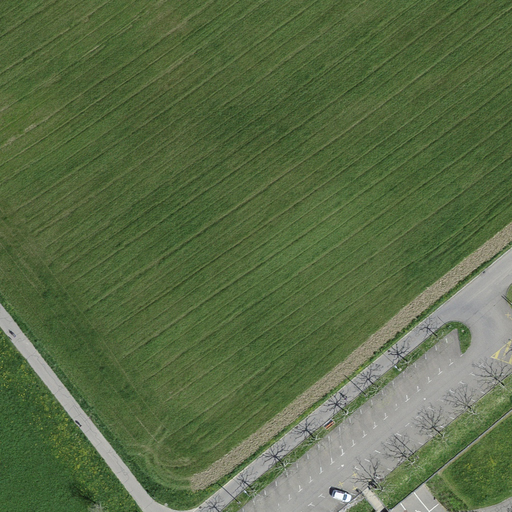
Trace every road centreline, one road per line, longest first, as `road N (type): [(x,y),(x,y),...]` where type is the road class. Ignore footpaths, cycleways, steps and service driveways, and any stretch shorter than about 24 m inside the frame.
road 1 (residential): [(209,511),(511,261)]
road 2 (residential): [(151,511),(0,317)]
